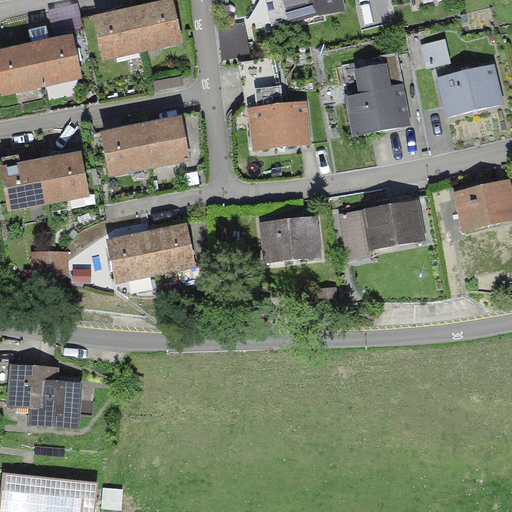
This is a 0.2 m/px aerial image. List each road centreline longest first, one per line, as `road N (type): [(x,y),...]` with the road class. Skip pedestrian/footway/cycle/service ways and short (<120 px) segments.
road 1 (residential): [(511,321),(436,333),(163,341),(0,323)]
road 2 (residential): [(511,146),(324,194),(230,196)]
road 3 (residential): [(216,90),(0,129)]
road 4 (residential): [(230,196),(80,223)]
